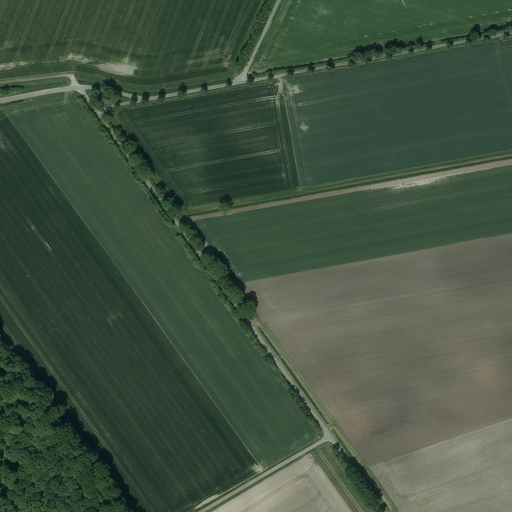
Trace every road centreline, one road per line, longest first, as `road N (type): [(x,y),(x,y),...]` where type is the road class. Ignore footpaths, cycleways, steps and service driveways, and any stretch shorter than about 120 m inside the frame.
road 1 (unclassified): [(97,113),(327,436)]
road 2 (unclassified): [(239,83),(511,33)]
road 3 (track): [(251,330),(424,297)]
road 4 (unclassified): [(201,511),(327,436)]
